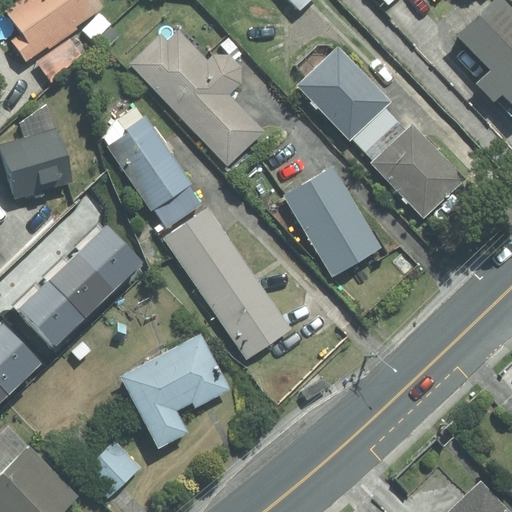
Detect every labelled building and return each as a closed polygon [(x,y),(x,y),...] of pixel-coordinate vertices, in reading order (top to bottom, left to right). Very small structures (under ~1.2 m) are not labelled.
[(21,68),(106,12),(97,0),(13,0),(0,9),(0,17),(15,39),(6,45),(21,68)] [(280,0),(297,15),(312,0),(280,0)] [(374,0),(384,8),(392,0),(374,0)] [(511,117),(511,116),(511,28),(488,3),(443,47),(474,79),(465,89),(484,108),(493,99),(511,117)] [(224,171),(261,133),(225,95),(236,86),(236,70),(226,58),(209,55),(200,61),(175,30),(161,44),(157,38),(124,68),(224,171)] [(379,111),(388,104),(333,47),(289,88),(343,145),(350,141),(369,161),(363,167),(417,225),(463,182),(406,129),(398,136),(379,111)] [(158,235),(202,205),(134,109),(90,136),(158,235)] [(50,132),(0,148),(0,174),(5,198),(62,186),(50,132)] [(326,282),(375,253),(325,173),(274,203),(326,282)] [(242,364),(289,333),(206,210),(159,241),(242,364)] [(108,225),(21,310),(54,345),(143,263),(108,225)] [(2,329),(0,331),(0,404),(44,363),(2,329)] [(188,407),(226,394),(195,337),(108,384),(148,457),(187,436),(175,414),(188,407)] [(322,378),(303,391),(309,400),(328,387),(322,378)] [(105,503),(140,468),(114,441),(78,475),(105,503)] [(60,511),(73,500),(23,448),(0,470),(0,511),(60,511)] [(501,511),(473,484),(441,511),(501,511)]
